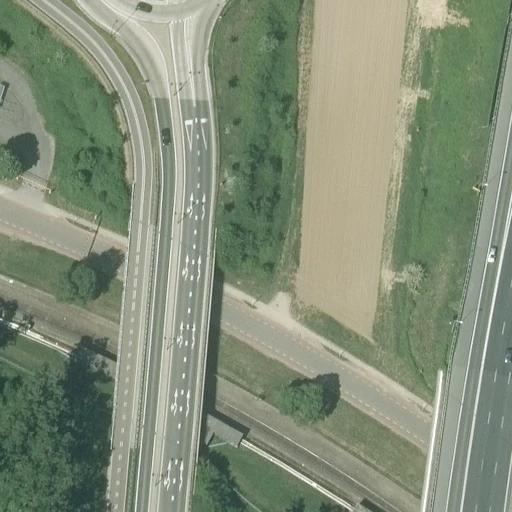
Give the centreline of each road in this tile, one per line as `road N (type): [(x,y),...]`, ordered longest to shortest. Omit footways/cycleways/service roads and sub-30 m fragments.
road 1 (unclassified): [(511,495),(223,314),(0,213)]
road 2 (secondary): [(87,0),(143,43),(156,70),(166,140),(141,511)]
road 3 (secondary): [(172,511),(197,201),(193,104)]
road 4 (motorway): [(511,274),(474,511)]
